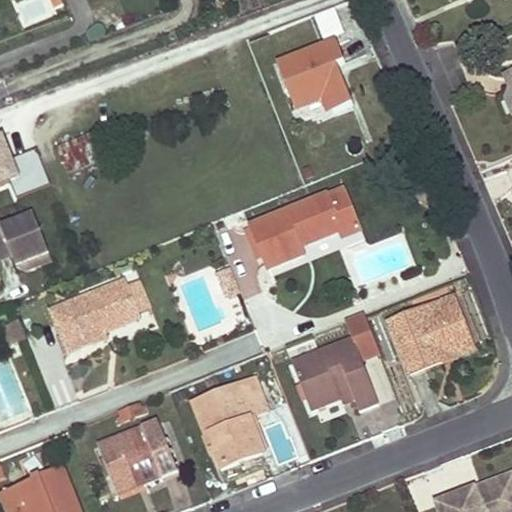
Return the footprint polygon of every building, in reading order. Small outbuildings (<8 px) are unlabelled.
[(340,64),(332,44),(273,66),(288,107),(320,94),(328,114),(347,106),(333,67),(340,64)] [(17,199),(52,186),(38,150),(12,160),(4,139),(0,140),(0,185),(11,181),(17,199)] [(345,193),(329,199),(342,234),(343,238),(360,230),(345,193)] [(328,197),(254,226),(271,271),(304,257),(301,250),(342,234),(329,199),(328,197)] [(3,227),(0,219),(0,246),(9,243),(13,255),(17,266),(27,270),(52,260),(34,215),(3,227)] [(0,260),(13,255),(9,243),(0,246),(0,260)] [(230,269),(218,274),(228,300),(240,295),(230,269)] [(125,284),(53,312),(70,357),(106,344),(104,335),(140,321),(125,284)] [(453,299),(389,325),(408,371),(441,358),(438,352),(470,340),(453,299)] [(353,342),(322,354),(293,365),(310,412),(340,400),(352,396),(354,401),(360,414),(378,407),(361,361),(381,352),(366,313),(345,321),(353,342)] [(19,322),(5,327),(13,346),(27,341),(19,322)] [(470,340),(438,352),(441,358),(443,365),(475,353),(470,340)] [(441,358),(408,371),(410,378),(443,365),(441,358)] [(381,360),(364,366),(379,407),(395,401),(381,360)] [(255,381),(196,406),(209,442),(215,439),(221,456),(215,458),(221,473),(262,455),(247,418),(267,411),(255,381)] [(343,405),(354,401),(352,396),(340,400),(343,405)] [(159,425),(99,449),(115,492),(140,481),(142,487),(177,473),(159,425)] [(35,484),(2,497),(8,511),(80,511),(62,468),(34,480),(35,484)] [(478,489),(438,504),(440,511),(511,511),(511,475),(487,485),(489,491),(480,495),(478,489)] [(487,485),(478,489),(480,495),(489,491),(487,485)]
